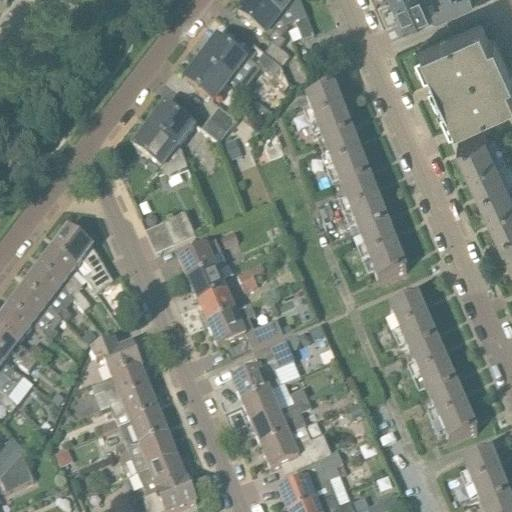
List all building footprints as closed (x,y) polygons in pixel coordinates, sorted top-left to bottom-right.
[(288,32),(288,31),(282,19),(281,17),(258,0),(251,0),(238,17),(271,43),(272,47),(263,58),(281,72),(289,60),(280,53),(286,44),(281,40),(288,32)] [(296,28),(302,44),(313,39),(298,0),(258,0),(281,17),(282,19),(288,31),(296,28)] [(403,26),(430,14),(435,24),(467,10),(462,0),(456,0),(442,6),(439,0),(401,0),(394,4),(403,26)] [(511,95),(506,83),(511,80),(494,40),(489,42),(480,24),(415,53),(425,74),(430,72),(434,81),(429,83),(437,100),(442,98),(446,107),(441,110),(450,130),(511,102),(511,95)] [(232,86),(247,66),(218,43),(202,63),(232,86)] [(281,72),(263,58),(255,69),(272,83),(281,72)] [(215,107),(232,86),(202,63),(186,84),(215,107)] [(280,97),(287,87),(278,81),(275,86),(276,94),(280,97)] [(324,150),(353,138),(335,93),(306,104),(310,114),(304,116),(315,143),(320,140),(324,150)] [(179,152),(196,129),(183,119),(181,122),(166,110),(150,130),(179,152)] [(210,123),(228,136),(236,125),(219,112),(210,123)] [(228,136),(210,123),(201,134),(219,147),(228,136)] [(182,155),(179,153),(179,152),(150,130),(134,151),(161,172),(166,184),(188,174),(182,155)] [(501,168),(506,165),(494,140),(488,143),(484,133),(457,146),(477,190),(506,177),(501,168)] [(342,195),(371,184),(353,138),(324,150),(328,160),(322,162),(333,189),(338,187),(342,195)] [(241,159),(234,143),(222,148),(229,164),(241,159)] [(498,235),(511,228),(511,186),(510,187),(506,177),(477,190),(498,235)] [(360,241),(388,230),(371,184),(342,195),(345,204),(340,207),(350,233),(356,231),(360,241)] [(173,252),(196,242),(185,217),(163,227),(173,252)] [(147,220),(145,224),(147,229),(151,230),(155,228),(157,224),(155,220),(151,218),(147,220)] [(511,264),(511,228),(498,235),(511,264)] [(374,278),(378,287),(406,276),(388,230),(360,241),(364,251),(358,253),(368,280),(374,278)] [(85,282),(97,299),(113,287),(92,253),(92,252),(69,234),(54,253),(79,272),(83,266),(84,266),(92,277),(85,282)] [(235,237),(221,243),(225,253),(239,247),(235,237)] [(188,285),(217,272),(213,262),(221,257),(216,245),(178,261),(188,285)] [(82,290),(72,280),(79,272),(54,253),(40,272),(63,291),(74,304),(73,304),(83,316),(91,309),(79,295),(82,292),(81,291),(82,290)] [(72,320),(66,314),(73,304),(74,304),(63,291),(40,272),(25,291),(48,310),(63,324),(62,324),(65,328),(72,320)] [(198,307),(227,294),(217,272),(188,285),(198,307)] [(241,288),(254,282),(250,273),(237,279),(241,288)] [(254,282),(241,288),(245,297),(258,291),(254,282)] [(58,337),(55,334),(62,324),(63,324),(48,310),(25,291),(10,311),(34,330),(52,345),(58,337)] [(208,329),(236,316),(227,294),(198,307),(208,329)] [(388,326),(400,352),(405,349),(409,359),(438,347),(418,302),(389,314),(393,323),(388,326)] [(218,352),(246,340),(252,354),(283,340),(276,325),(254,335),(249,325),(256,322),(251,310),(237,316),(236,316),(208,329),(218,352)] [(20,349),(34,330),(10,311),(0,324),(0,334),(19,350),(20,349)] [(132,312),(120,316),(124,326),(136,321),(132,312)] [(28,356),(20,349),(19,350),(0,334),(0,364),(5,368),(12,360),(20,366),(19,368),(29,376),(38,364),(28,356)] [(96,341),(91,335),(82,341),(87,348),(96,341)] [(271,394),(281,390),(275,375),(294,367),(285,344),(254,358),(260,371),(232,384),(242,407),(271,394)] [(113,384),(140,372),(141,372),(132,348),(118,354),(114,345),(91,354),(95,365),(102,363),(110,383),(111,384),(113,384)] [(408,371),(420,398),(425,395),(429,404),(457,392),(438,347),(409,359),(414,369),(408,371)] [(28,356),(38,364),(44,355),(34,348),(28,356)] [(9,382),(0,375),(5,368),(0,364),(0,396),(8,404),(9,402),(24,382),(14,375),(9,382)] [(140,372),(113,384),(111,384),(110,383),(92,391),(95,400),(104,396),(109,410),(121,405),(149,393),(140,372)] [(439,442),(445,439),(449,449),(477,437),(457,392),(429,404),(433,413),(428,416),(439,442)] [(129,428),(158,416),(149,393),(121,405),(109,410),(115,424),(100,430),(103,438),(119,431),(129,427),(129,428)] [(251,429),(280,416),(271,394),(242,407),(251,429)] [(294,410),(307,404),(303,394),(290,400),(294,410)] [(0,407),(12,416),(18,410),(9,402),(8,404),(0,396),(0,407)] [(64,402),(56,396),(51,403),(59,409),(64,402)] [(251,429),(261,451),(305,432),(305,431),(306,431),(301,418),(311,414),(307,404),(294,410),(280,416),(251,429)] [(348,412),(353,423),(363,419),(359,407),(348,412)] [(129,427),(119,431),(125,446),(116,449),(120,459),(168,439),(158,416),(129,428),(129,427)] [(46,436),(50,429),(45,425),(41,432),(46,436)] [(286,480),(318,466),(332,460),(331,459),(323,440),(311,445),(305,432),(261,451),(271,474),(281,469),(286,480)] [(137,478),(177,462),(168,439),(120,459),(123,467),(131,464),(137,478)] [(0,482),(8,473),(23,455),(12,443),(0,457),(0,482)] [(67,467),(70,460),(67,453),(54,458),(59,470),(67,467)] [(308,482),(279,494),(286,511),(304,511),(318,507),(318,506),(314,495),(329,489),(328,485),(340,480),(336,472),(343,469),(337,456),(331,459),(332,460),(318,466),(322,475),(308,480),(308,482)] [(480,511),(484,511),(510,502),(492,456),(463,468),(467,477),(461,479),(472,506),(477,504),(480,511)] [(141,502),(158,495),(186,483),(177,462),(137,478),(142,492),(123,500),(126,509),(141,502)] [(7,497),(34,484),(25,466),(8,473),(0,483),(7,497)] [(187,483),(186,483),(158,495),(141,502),(145,511),(183,511),(197,507),(187,483)] [(318,506),(318,507),(304,511),(352,511),(350,507),(339,511),(334,499),(318,506)] [(396,501),(375,510),(375,511),(397,511),(400,511),(396,501)] [(511,511),(511,507),(510,502),(484,511),(511,511)]
